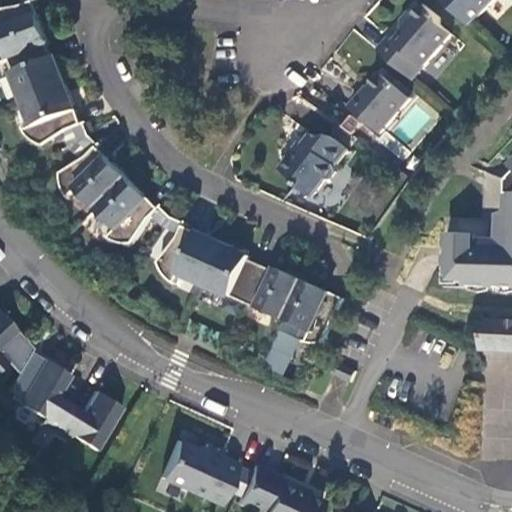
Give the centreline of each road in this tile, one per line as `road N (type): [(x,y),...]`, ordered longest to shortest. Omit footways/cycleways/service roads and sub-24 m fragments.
road 1 (residential): [(0,225),(121,344),(506,511)]
road 2 (residential): [(83,0),(120,99),(164,155),(195,179),(307,231)]
road 3 (residential): [(340,13),(240,16),(112,0)]
